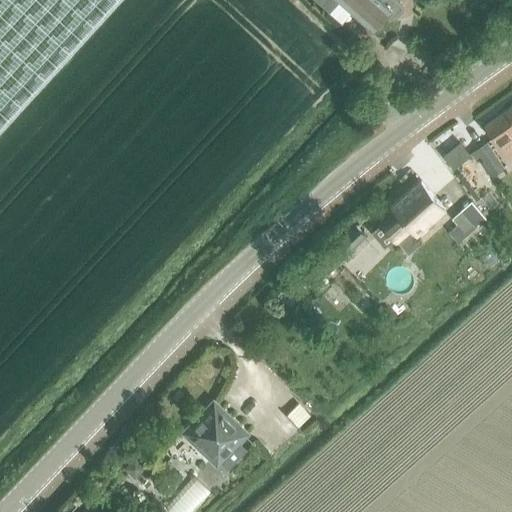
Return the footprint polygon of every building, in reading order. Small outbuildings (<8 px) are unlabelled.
[(0,0),(0,125),(80,39),(114,0),(0,0)] [(315,0),(341,23),(353,10),(374,29),(386,16),(391,20),(396,19),(404,9),(403,4),(398,0),(315,0)] [(511,106),(485,125),(509,160),(511,158),(511,106)] [(486,141),(475,148),(494,177),(505,170),(486,141)] [(444,165),(455,179),(476,162),(465,148),(444,165)] [(416,235),(446,209),(421,181),(392,207),(396,212),(381,224),(397,241),(411,229),(416,235)] [(488,220),(472,202),(452,218),(468,237),(488,220)] [(366,236),(356,226),(341,242),(350,252),(366,236)] [(212,397),(179,432),(216,468),(220,463),(226,469),(246,448),(240,442),(249,433),(212,397)] [(134,458),(124,469),(135,479),(141,472),(141,465),(134,458)] [(174,511),(193,511),(214,491),(198,476),(168,506),(174,511)] [(101,511),(91,502),(79,511),(101,511)]
